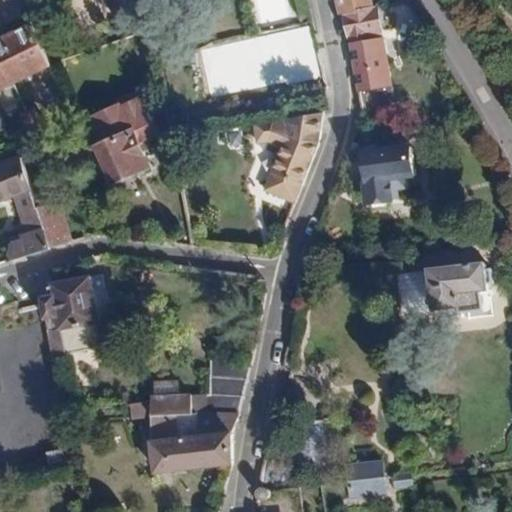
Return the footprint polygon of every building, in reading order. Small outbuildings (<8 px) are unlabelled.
[(261,0),(265,25),(292,21),(289,0),(261,0)] [(335,0),(338,12),(372,6),(370,0),(335,0)] [(338,12),(348,43),(382,38),(384,33),(377,6),(372,6),(338,12)] [(28,26),(2,37),(24,78),(47,66),(28,26)] [(320,77),(309,26),(275,32),(287,83),(320,77)] [(281,85),(270,33),(236,40),(248,90),(281,85)] [(0,90),(24,78),(2,37),(0,38),(0,90)] [(391,87),(382,38),(348,43),(357,91),(391,87)] [(136,97),(81,122),(110,185),(150,171),(134,132),(148,127),(136,97)] [(28,108),(22,111),(33,130),(39,127),(28,108)] [(33,130),(22,111),(17,115),(27,133),(33,130)] [(264,191),(295,202),(318,141),(324,113),(256,125),(259,144),(269,143),(281,147),(264,191)] [(405,151),(356,159),(363,208),(366,207),(369,214),(383,211),(387,204),(385,194),(401,191),(399,180),(409,179),(405,151)] [(0,182),(0,207),(23,203),(28,222),(23,223),(26,235),(12,241),(8,261),(49,248),(36,208),(26,178),(0,182)] [(62,202),(36,208),(49,248),(73,241),(62,202)] [(493,284),(491,270),(483,271),(482,265),(428,273),(432,313),(457,310),(458,313),(484,310),(483,293),(486,292),(485,285),(493,284)] [(37,271),(39,283),(49,281),(47,268),(37,271)] [(92,276),(50,282),(40,284),(42,295),(36,296),(40,321),(46,320),(48,331),(99,323),(92,276)] [(212,360),(211,376),(245,379),(248,363),(212,360)] [(211,376),(210,396),(240,397),(245,379),(211,376)] [(192,395),(150,395),(149,415),(192,415),(192,395)] [(210,396),(206,395),(205,413),(236,412),(240,397),(210,396)] [(131,402),(131,419),(148,418),(147,402),(131,402)] [(149,415),(148,443),(230,432),(236,412),(205,413),(192,415),(149,415)] [(302,420),(302,443),(321,443),(320,420),(302,420)] [(228,462),(230,432),(148,443),(149,454),(141,456),(145,471),(152,469),(153,474),(228,462)] [(67,446),(43,451),(47,471),(71,466),(67,446)] [(383,460),(345,463),(349,501),(387,498),(383,460)] [(264,487),(258,487),(254,492),(254,496),(256,499),(260,501),(265,501),(270,498),(271,493),(269,489),(264,487)]
